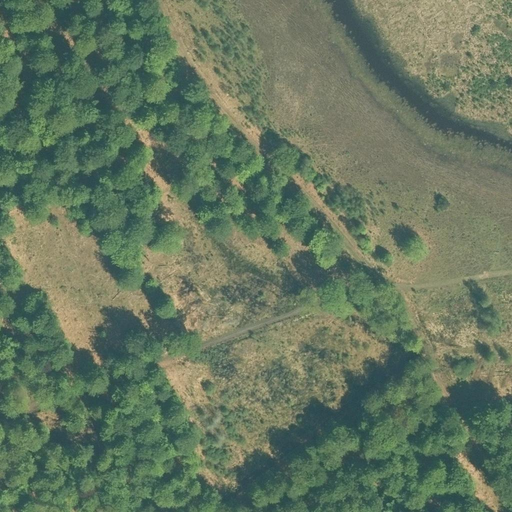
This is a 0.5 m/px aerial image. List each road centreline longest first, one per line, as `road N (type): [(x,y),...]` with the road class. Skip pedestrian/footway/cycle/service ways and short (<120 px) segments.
road 1 (track): [(0,414),(151,352),(381,278)]
road 2 (track): [(506,511),(396,284)]
